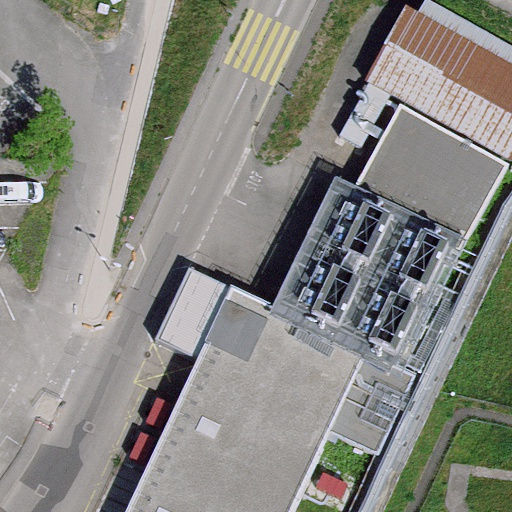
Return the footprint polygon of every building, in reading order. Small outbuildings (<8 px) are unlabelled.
[(511,65),(410,10),(367,84),(508,165),(511,158),(511,65)] [(399,110),(350,198),(461,254),(505,171),(399,110)] [(329,189),(271,313),(393,370),(445,271),(461,254),(350,198),(329,189)] [(271,313),(240,299),(194,370),(330,436),(380,456),(415,380),(393,370),(271,313)] [(293,511),(330,436),(194,370),(126,511),(293,511)]
